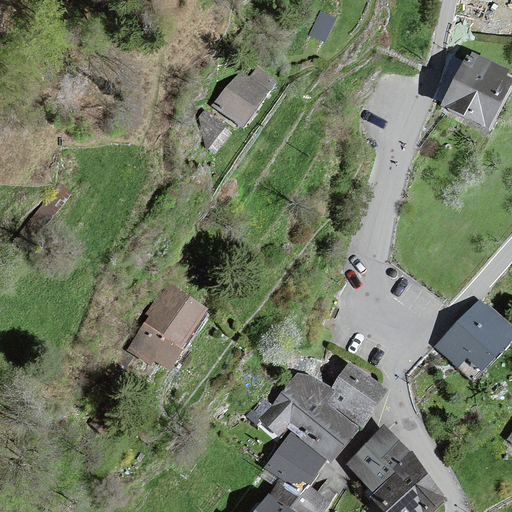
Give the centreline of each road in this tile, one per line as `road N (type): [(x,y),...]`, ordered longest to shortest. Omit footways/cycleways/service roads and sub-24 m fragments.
road 1 (residential): [(399,337),(379,319),(374,276),(448,0)]
road 2 (residential): [(455,511),(402,397),(399,337)]
road 3 (residential): [(399,337),(429,333),(511,252)]
